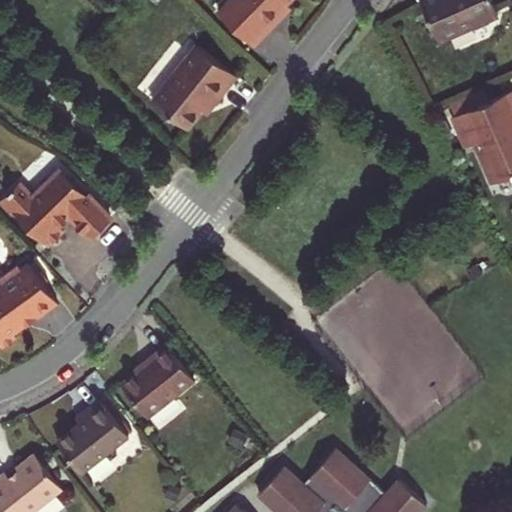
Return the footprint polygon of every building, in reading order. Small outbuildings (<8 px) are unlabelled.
[(229,0),(219,11),(254,45),(274,25),(270,21),(290,0),(229,0)] [(500,15),(492,0),(421,0),(439,41),(473,26),(478,28),(490,23),(492,19),(500,15)] [(153,100),(188,128),(218,91),(222,94),(237,75),(198,44),(153,100)] [(511,90),(455,117),(468,146),(477,142),(495,182),(511,174),(511,90)] [(93,236),(113,216),(90,192),(87,194),(62,169),(34,196),(23,183),(6,200),(50,245),(66,230),(60,224),(71,214),(93,236)] [(37,317),(58,301),(29,262),(21,268),(19,265),(4,276),(3,281),(0,283),(0,343),(2,347),(17,336),(12,330),(35,314),(37,317)] [(148,417),(195,380),(167,345),(152,356),(154,358),(122,384),(148,417)] [(130,435),(102,398),(89,408),(92,413),(58,439),(83,471),(130,435)] [(393,488),(344,441),(310,476),(291,458),(265,485),(294,511),(262,511),(243,494),(226,511),(421,511),(433,500),(406,474),(393,488)] [(31,511),(63,488),(35,452),(18,465),(17,476),(11,478),(6,471),(0,475),(0,503),(6,511),(31,511)]
